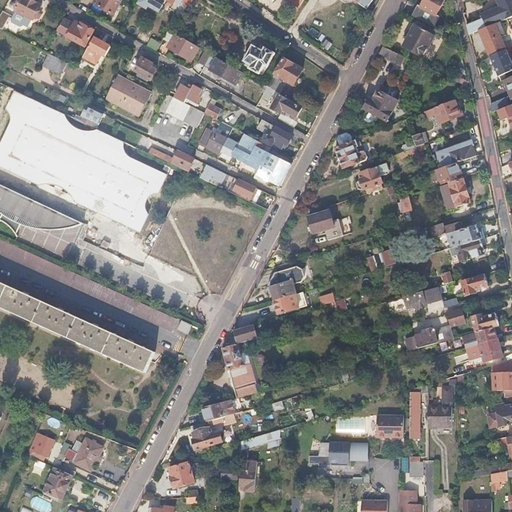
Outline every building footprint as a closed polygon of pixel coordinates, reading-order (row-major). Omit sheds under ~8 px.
[(41,7),(28,0),(21,0),(15,11),(34,21),(41,7)] [(117,0),(100,0),(97,5),(115,16),(122,3),(117,0)] [(138,0),(136,3),(147,10),(148,7),(159,13),(166,0),(167,0),(174,4),(176,0),(138,0)] [(304,0),(282,0),(283,0),(298,11),(304,0)] [(352,0),(366,10),(373,0),(352,0)] [(444,0),(425,0),(421,8),(419,6),(413,17),(434,29),(440,18),(441,19),(443,17),(437,13),(444,0)] [(495,9),(481,15),(483,19),(486,27),(495,24),(500,22),(504,20),(511,16),(511,5),(511,3),(511,2),(511,0),(496,0),(498,3),(495,9)] [(175,16),(168,11),(159,25),(167,29),(175,16)] [(9,18),(2,14),(0,16),(0,28),(3,30),(9,18)] [(483,19),(466,26),(469,34),(479,30),(486,27),(483,19)] [(78,29),(74,27),(73,27),(63,22),(57,32),(68,37),(67,38),(85,48),(94,31),(81,24),(78,29)] [(486,27),(479,30),(491,58),(507,51),(501,38),(506,36),(500,22),(495,24),(486,27)] [(434,37),(414,26),(403,47),(422,57),(434,37)] [(163,40),(170,44),(168,48),(183,57),(191,43),(168,30),(163,40)] [(111,47),(95,38),(86,53),(84,57),(97,64),(102,55),(105,57),(111,47)] [(328,51),(333,43),(326,38),(321,46),(328,51)] [(252,46),(244,62),(251,66),(249,69),(259,74),(264,65),(267,67),(275,53),(264,48),(262,51),(252,46)] [(384,46),(380,54),(395,61),(399,54),(384,46)] [(205,67),(211,55),(205,51),(199,63),(205,67)] [(511,63),(507,51),(491,58),(501,82),(502,81),(511,77),(511,63)] [(66,63),(48,54),(43,66),(61,74),(66,63)] [(205,67),(204,67),(236,86),(243,74),(237,70),(211,55),(205,67)] [(142,58),(135,71),(152,81),(157,71),(151,67),(153,64),(142,58)] [(303,71),(284,60),(268,88),(275,92),(281,95),(287,85),(279,81),(281,78),(294,86),(303,71)] [(464,70),(456,66),(450,79),(458,82),(464,70)] [(121,78),(118,77),(106,100),(109,102),(121,78)] [(511,77),(502,81),(504,85),(506,84),(511,97),(511,96),(511,77)] [(151,94),(121,78),(109,102),(139,118),(151,94)] [(191,91),(181,86),(174,99),(184,104),(186,100),(197,106),(201,99),(198,98),(202,91),(193,87),(191,91)] [(375,102),(372,101),(367,111),(368,111),(364,118),(365,121),(369,123),(373,122),(377,116),(388,122),(399,102),(386,95),(389,90),(383,87),(377,99),(375,102)] [(268,88),(265,93),(261,99),(268,103),(275,92),(268,88)] [(167,95),(160,110),(197,129),(205,115),(204,114),(184,104),(174,99),(167,95)] [(303,108),(281,95),(272,109),(281,114),(284,110),(297,118),(303,108)] [(506,100),(492,104),(490,113),(497,110),(508,106),(506,100)] [(461,116),(456,101),(427,112),(429,118),(437,115),(440,124),(461,116)] [(511,104),(508,106),(497,110),(501,121),(507,118),(511,130),(511,129),(511,104)] [(220,111),(209,105),(204,114),(205,115),(216,120),(220,111)] [(104,115),(87,107),(80,121),(85,123),(91,126),(92,123),(99,126),(104,115)] [(268,134),(266,133),(262,141),(271,146),(272,144),(282,150),(284,146),(288,148),(293,138),(272,126),(268,134)] [(341,146),(337,148),(342,164),(361,158),(353,135),(348,133),(341,135),(339,139),(341,146)] [(420,133),(412,136),(417,148),(424,145),(427,144),(426,138),(422,140),(420,133)] [(221,154),(222,153),(239,161),(236,166),(242,168),(244,163),(258,170),(254,177),(267,184),(268,181),(281,187),(284,181),(295,160),(245,135),(240,146),(229,140),(228,141),(215,135),(213,138),(210,136),(205,146),(221,154)] [(424,145),(417,148),(396,155),(398,160),(425,150),(424,145)] [(471,145),(449,153),(452,160),(445,162),(447,167),(459,163),(476,158),(471,145)] [(151,149),(149,154),(188,172),(194,159),(178,152),(174,160),(151,149)] [(378,167),(362,172),(364,178),(361,179),(361,180),(359,181),(358,184),(360,189),(363,190),(366,189),(367,189),(382,184),(383,183),(381,174),(390,171),(388,163),(378,167)] [(447,167),(437,170),(443,185),(449,183),(458,180),(456,176),(462,174),(459,163),(447,167)] [(227,175),(206,165),(200,178),(221,188),(227,175)] [(236,190),(251,197),(249,202),(268,211),(275,198),(230,177),(228,182),(237,186),(236,190)] [(443,185),(441,186),(448,210),(457,207),(457,208),(470,204),(462,180),(449,184),(449,183),(443,185)] [(382,184),(367,189),(369,194),(383,189),(382,184)] [(0,213),(4,217),(3,222),(13,230),(16,224),(24,227),(32,229),(38,230),(44,231),(52,231),(59,231),(68,229),(76,227),(82,224),(0,185),(0,213)] [(100,185),(92,204),(108,211),(116,192),(100,185)] [(408,197),(399,200),(402,213),(411,210),(408,197)] [(331,211),(310,218),(315,233),(336,226),(336,228),(344,225),(342,220),(335,222),(331,211)] [(443,224),(431,228),(434,239),(447,235),(463,230),(461,222),(444,227),(443,224)] [(463,230),(447,235),(451,249),(458,247),(481,240),(477,226),(463,230)] [(481,240),(458,247),(460,254),(458,255),(461,263),(488,255),(485,247),(499,243),(497,235),(481,240)] [(0,238),(0,253),(172,332),(178,319),(75,272),(0,238)] [(376,256),(374,257),(377,271),(385,269),(381,255),(376,256)] [(374,257),(368,259),(371,273),(374,272),(377,271),(374,257)] [(295,261),(283,265),(284,271),(296,267),(295,261)] [(284,271),(277,273),(270,286),(272,288),(309,277),(306,268),(301,266),(296,267),(284,271)] [(450,274),(442,276),(446,286),(449,286),(453,284),(450,274)] [(486,275),(461,282),(465,296),(476,293),(475,290),(489,286),(486,275)] [(306,282),(309,277),(272,288),(276,302),(296,295),(298,295),(295,285),(306,282)] [(0,282),(0,307),(147,374),(156,353),(0,282)] [(446,286),(438,289),(442,302),(444,308),(455,305),(449,286),(446,286)] [(423,295),(425,295),(428,306),(442,302),(438,289),(423,293),(423,295)] [(423,293),(403,298),(406,310),(417,307),(418,310),(427,307),(423,295),(423,293)] [(296,295),(276,302),(280,315),(301,309),(296,295)] [(459,311),(446,315),(450,327),(450,328),(463,324),(459,311)] [(481,315),(472,318),(476,333),(495,328),(499,327),(495,315),(482,319),(481,315)] [(192,326),(183,321),(178,330),(188,335),(192,326)] [(254,326),(235,331),(239,345),(258,339),(254,326)] [(450,327),(437,330),(439,339),(436,340),(437,343),(454,339),(451,330),(450,328),(450,327)] [(464,327),(451,330),(454,339),(462,337),(466,335),(464,327)] [(466,335),(462,337),(466,348),(498,339),(495,328),(476,333),(466,335)] [(426,334),(414,337),(418,349),(437,343),(436,340),(433,329),(425,331),(426,334)] [(414,337),(404,340),(407,352),(418,349),(414,337)] [(468,354),(481,350),(485,363),(504,357),(498,339),(466,348),(468,354)] [(239,345),(224,349),(238,399),(240,398),(259,393),(250,365),(245,367),(242,355),(244,354),(243,350),(241,351),(239,345)] [(278,347),(266,350),(269,360),(281,356),(278,347)] [(511,368),(511,362),(492,367),(493,392),(503,392),(503,398),(511,397),(511,368)] [(442,408),(429,408),(429,430),(438,430),(438,429),(451,429),(452,388),(442,388),(442,408)] [(420,394),(411,393),(411,423),(419,423),(420,394)] [(233,400),(204,408),(206,414),(200,415),(202,424),(235,415),(236,414),(233,400)] [(504,405),(495,407),(499,428),(508,426),(508,423),(511,421),(511,406),(505,408),(504,405)] [(196,433),(194,434),(196,440),(194,440),(197,450),(224,442),(221,432),(213,435),(211,429),(237,422),(235,415),(202,424),(194,427),(196,433)] [(405,418),(379,417),(378,438),(392,438),(405,438),(405,418)] [(281,439),(282,431),(243,442),(242,451),(281,439)] [(59,442),(37,433),(30,450),(51,459),(59,442)] [(104,448),(86,439),(77,456),(68,451),(65,457),(74,463),(91,472),(104,448)] [(368,445),(322,443),(319,457),(310,457),(310,464),(319,465),(319,467),(349,467),(349,462),(368,462),(368,445)] [(36,459),(34,465),(44,469),(47,463),(36,459)] [(422,477),(422,470),(422,459),(410,459),(410,477),(422,477)] [(248,473),(244,473),(242,487),(247,487),(246,491),(255,492),(258,474),(257,474),(258,463),(249,462),(248,473)] [(190,463),(171,469),(173,476),(171,477),(174,489),(196,482),(190,463)] [(487,469),(487,470),(472,473),(473,479),(491,475),(507,472),(511,471),(511,464),(487,469)] [(101,474),(114,479),(116,474),(103,469),(101,474)] [(240,470),(224,469),(223,479),(239,481),(240,470)] [(72,478),(54,470),(45,491),(62,499),(72,478)] [(507,472),(491,475),(491,484),(507,482),(507,478),(507,472)] [(416,506),(416,493),(400,492),(399,511),(419,511),(420,506),(416,506)] [(387,501),(361,500),(360,511),(386,511),(387,511),(387,501)] [(492,511),(492,502),(464,503),(463,511),(492,511)]
